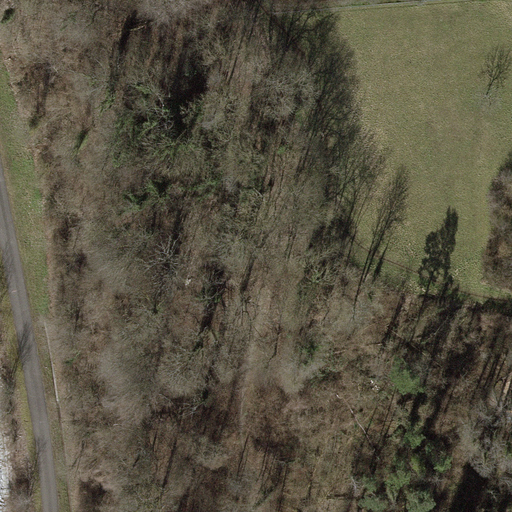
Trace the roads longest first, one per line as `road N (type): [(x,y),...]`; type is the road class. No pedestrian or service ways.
road 1 (track): [(49,511),(0,197)]
road 2 (track): [(342,224),(447,282),(511,297)]
